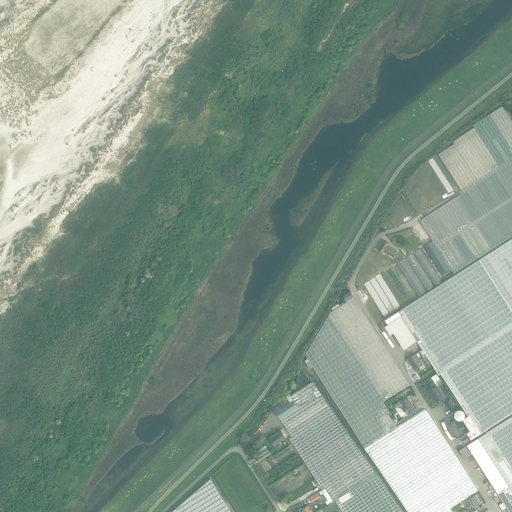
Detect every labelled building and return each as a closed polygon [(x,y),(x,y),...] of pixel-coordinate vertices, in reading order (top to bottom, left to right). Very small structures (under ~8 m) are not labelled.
[(420,220),(432,240),(452,271),(453,274),(511,236),(511,120),(511,121),(502,106),(473,125),(474,128),(458,138),(453,142),(454,144),(438,155),(462,193),(420,220)] [(400,316),(417,341),(419,344),(422,349),(428,358),(438,375),(440,374),(467,417),(463,420),(470,432),(467,434),(471,441),(478,437),(511,414),(511,238),(449,278),(398,311),(400,316)] [(393,257),(397,251),(389,246),(390,244),(383,239),(377,249),(383,254),(385,251),(387,252),(386,253),(393,257)] [(443,277),(452,271),(432,240),(424,246),(443,277)] [(435,286),(441,281),(420,248),(413,253),(435,286)] [(427,291),(433,286),(412,253),(406,258),(427,291)] [(418,296),(425,292),(404,259),(397,263),(418,296)] [(342,296),(346,301),(353,297),(350,291),(342,296)] [(307,358),(304,360),(309,368),(313,366),(364,446),(373,440),(396,426),(394,423),(393,422),(390,417),(387,413),(389,412),(383,401),(409,384),(401,371),(373,327),(353,297),(346,301),(339,306),(333,310),(331,311),(311,345),(305,355),(307,358)] [(387,324),(385,326),(390,334),(390,335),(394,333),(401,344),(402,344),(404,347),(408,347),(417,341),(400,316),(387,324)] [(425,360),(428,358),(422,349),(420,351),(425,360)] [(414,369),(422,364),(415,354),(408,359),(412,365),(411,365),(414,369)] [(308,381),(308,380),(308,378),(308,377),(307,376),(306,375),(305,374),(304,374),(302,374),(301,374),(300,374),(299,375),(298,376),(297,377),(297,378),(296,380),(297,381),(297,382),(298,383),(299,384),(300,385),(301,385),(302,385),(304,385),(305,385),(306,384),(307,383),(308,382),(308,381)] [(436,374),(431,377),(434,383),(440,379),(436,374)] [(293,400),(298,408),(320,393),(312,381),(290,396),(293,400)] [(291,387),(291,389),(292,390),(294,391),(296,391),(298,390),(299,388),(299,386),(298,385),(297,383),(295,383),(293,383),(292,384),(291,385),(291,387)] [(436,404),(445,398),(437,386),(428,391),(433,398),(433,399),(436,404)] [(488,511),(487,509),(483,511),(477,511),(476,510),(473,511),(452,511),(450,508),(467,497),(473,493),(478,490),(464,470),(456,456),(438,429),(427,411),(423,409),(397,426),(364,448),(370,456),(391,487),(407,511),(401,511),(380,480),(366,460),(363,456),(342,425),(320,393),(298,408),(280,420),(291,437),(289,438),(291,441),(322,489),(325,487),(334,500),(342,511),(488,511)] [(275,412),(280,420),(298,408),(293,400),(290,396),(289,395),(286,397),(282,400),(283,402),(274,409),(275,412)] [(407,414),(415,409),(408,398),(401,403),(403,406),(402,407),(407,414)] [(450,400),(445,404),(449,411),(455,407),(450,400)] [(456,418),(459,419),(461,419),(463,418),(464,416),(465,414),(464,411),(462,410),(460,409),(458,409),(456,410),(455,412),(454,414),(455,417),(456,418)] [(511,416),(467,445),(474,456),(497,493),(508,486),(511,492),(511,416)] [(466,430),(466,428),(466,427),(465,425),(465,424),(464,422),(462,421),(461,420),(459,420),(458,420),(456,420),(455,420),(453,421),(452,422),(451,423),(450,424),(449,426),(449,427),(449,429),(449,431),(450,432),(451,434),(452,435),(453,436),(455,436),(456,437),(458,437),(459,437),(461,436),(462,435),(464,434),(465,433),(465,431),(466,430)] [(269,438),(275,446),(276,448),(281,445),(280,442),(285,438),(281,431),(275,435),(275,434),(269,438)] [(466,445),(459,450),(463,457),(470,452),(466,445)] [(256,455),(248,461),(251,466),(270,453),(265,446),(254,452),(256,455)] [(230,511),(211,479),(199,488),(186,500),(175,508),(171,511),(230,511)] [(511,511),(511,492),(508,486),(497,493),(509,511),(511,511)] [(325,488),(319,492),(327,504),(333,500),(325,488)] [(318,492),(308,498),(311,502),(321,497),(318,492)] [(475,495),(473,493),(467,497),(474,507),(481,503),(475,495)]
